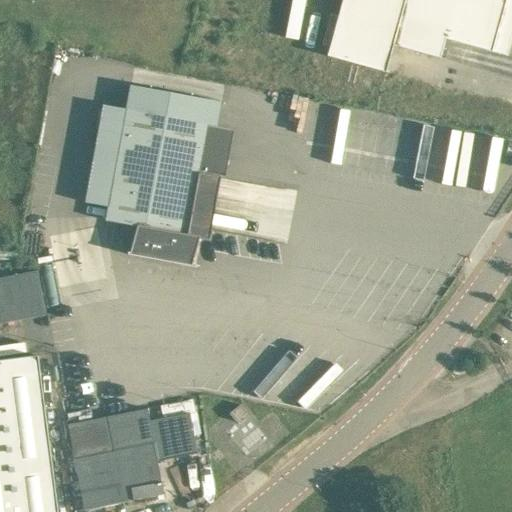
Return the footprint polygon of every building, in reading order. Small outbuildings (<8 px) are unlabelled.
[(343,0),(328,55),(386,72),(394,45),(440,58),(446,39),(492,51),(506,0),(343,0)] [(131,85),(127,109),(106,218),(137,225),(131,253),(175,261),(195,265),(195,264),(193,264),(197,247),(200,237),(193,235),(187,234),(207,124),(212,100),(131,85)] [(499,169),(504,137),(469,132),(463,171),(484,174),(485,167),(499,169)] [(0,324),(46,315),(38,271),(7,276),(4,261),(0,261),(0,324)] [(0,511),(58,511),(38,354),(0,359),(0,511)] [(463,361),(457,365),(460,370),(466,366),(463,361)] [(68,425),(85,509),(165,494),(158,461),(198,453),(194,436),(201,434),(197,411),(195,412),(193,399),(152,408),(154,420),(150,420),(148,409),(68,425)] [(230,413),(236,422),(247,413),(241,404),(230,413)]
